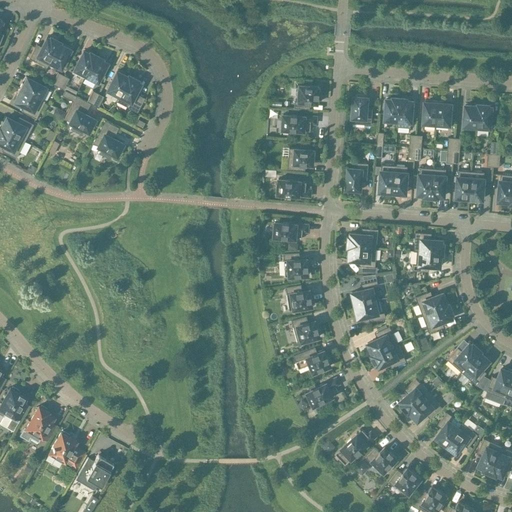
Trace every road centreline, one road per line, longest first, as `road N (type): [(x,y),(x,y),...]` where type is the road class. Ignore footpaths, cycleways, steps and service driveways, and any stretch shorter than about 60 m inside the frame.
road 1 (residential): [(511,504),(440,470),(369,400),(329,305),(325,212)]
road 2 (residential): [(146,152),(167,102),(157,62),(131,41),(37,6)]
road 3 (residential): [(0,318),(73,396),(132,435)]
road 4 (residential): [(337,67),(511,81)]
road 5 (residential): [(325,212),(337,67)]
road 6 (residential): [(325,212),(466,224)]
road 7 (residential): [(511,344),(486,325),(469,293),(466,224)]
